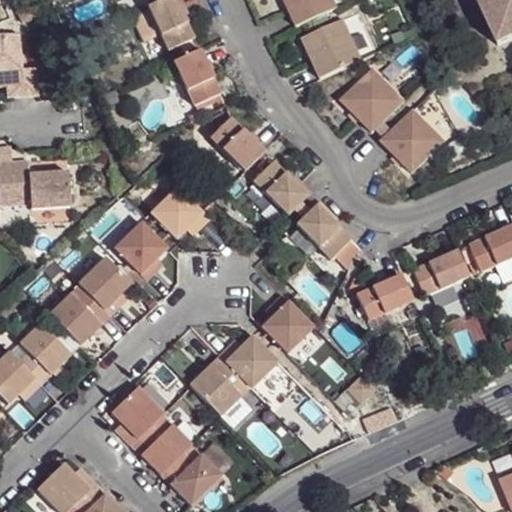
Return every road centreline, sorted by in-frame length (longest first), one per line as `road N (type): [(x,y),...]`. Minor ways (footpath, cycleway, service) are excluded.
road 1 (residential): [(511,178),(417,219),(366,216),(345,194),(327,143),(279,100),(233,0)]
road 2 (unclassified): [(284,511),(511,401)]
